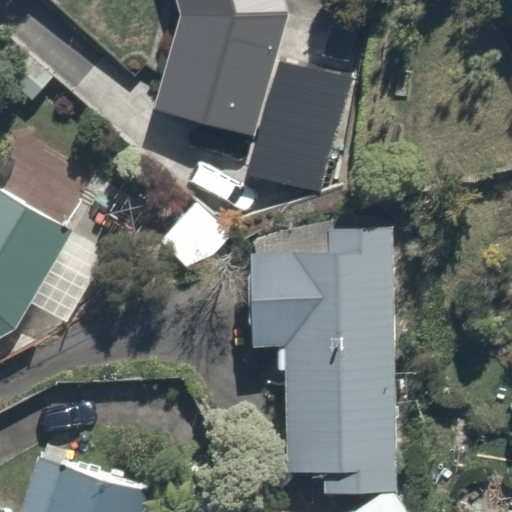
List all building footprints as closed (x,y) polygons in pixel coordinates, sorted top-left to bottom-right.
[(301,0),(181,0),(187,18),(156,113),(266,131),(273,87),(363,101),(375,25),(306,15),(301,0)] [(246,229),(206,191),(156,245),(195,282),(246,229)] [(103,252),(0,193),(0,328),(31,311),(60,328),(103,252)] [(395,487),(402,224),(308,221),(307,255),(263,253),(260,348),(295,349),(291,484),(395,487)] [(150,511),(159,482),(41,446),(21,511),(150,511)] [(266,511),(251,485),(205,511),(266,511)] [(409,511),(395,487),(353,511),(409,511)]
